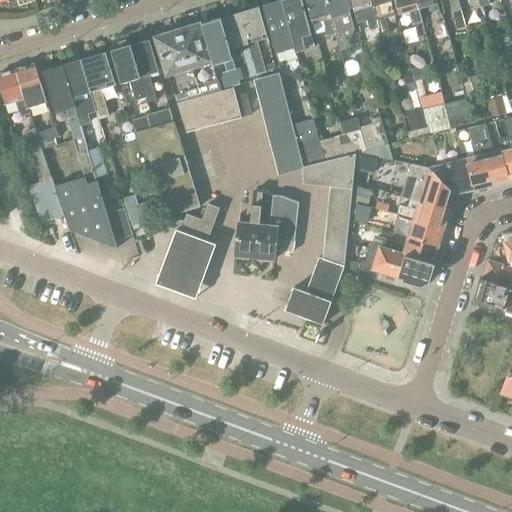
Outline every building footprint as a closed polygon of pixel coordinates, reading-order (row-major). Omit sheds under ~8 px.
[(278,0),(262,5),(276,53),(295,47),(280,0),(278,0)] [(300,0),(280,0),(295,47),(297,52),(306,49),(302,37),(311,34),(300,0)] [(335,33),(325,0),(304,0),(312,23),(322,20),(326,35),(335,33)] [(345,0),(325,0),(335,33),(340,51),(349,48),(346,39),(351,38),(354,28),(345,0)] [(378,25),(370,0),(349,0),(357,24),(366,21),(368,28),(378,25)] [(391,0),(370,0),(378,25),(380,32),(387,30),(383,16),(395,12),(391,0)] [(423,21),(419,8),(416,0),(395,0),(400,14),(409,11),(413,24),(423,21)] [(449,0),(458,27),(466,25),(458,0),(449,0)] [(482,7),(480,0),(468,0),(471,10),(482,7)] [(257,7),(239,12),(257,75),(269,71),(267,63),(266,64),(263,55),(262,55),(258,40),(267,37),(257,7)] [(220,18),(230,49),(241,46),(245,61),(247,65),(235,68),(239,80),(257,75),(239,12),(220,18)] [(235,68),(230,49),(220,18),(200,24),(212,64),(222,61),(226,72),(215,75),(220,91),(232,87),(240,84),(239,80),(235,68)] [(200,24),(156,37),(168,78),(173,95),(176,103),(189,100),(199,97),(210,93),(220,91),(215,75),(212,64),(200,24)] [(158,71),(148,40),(130,45),(146,98),(147,103),(156,100),(148,74),(158,71)] [(135,102),(146,98),(130,45),(128,46),(127,42),(124,41),(117,43),(115,46),(116,49),(111,51),(120,83),(129,81),(135,102)] [(382,42),(373,45),(379,65),(388,62),(382,42)] [(81,60),(95,109),(98,118),(107,115),(99,89),(115,84),(105,53),(81,60)] [(85,112),(95,109),(81,60),(61,66),(78,123),(87,121),(85,112)] [(34,64),(15,69),(27,108),(46,102),(43,93),(34,64)] [(67,118),(73,138),(82,135),(78,123),(61,66),(43,71),(55,113),(66,110),(68,118),(67,118)] [(0,74),(0,90),(4,105),(15,102),(20,116),(29,114),(27,108),(15,69),(0,74)] [(253,80),(256,92),(281,86),(278,73),(253,80)] [(461,79),(467,103),(484,99),(477,75),(461,79)] [(415,80),(422,109),(428,134),(450,128),(447,116),(441,92),(425,96),(421,79),(415,80)] [(256,92),(259,104),(284,97),(281,86),(256,92)] [(213,103),(224,100),(235,97),(232,87),(220,91),(210,93),(213,103)] [(210,93),(199,97),(208,126),(218,123),(213,103),(210,93)] [(239,96),(235,97),(240,117),(250,114),(245,94),(239,96)] [(507,112),(502,94),(486,98),(491,116),(507,112)] [(197,129),(208,126),(199,97),(189,100),(197,129)] [(235,97),(224,100),(229,120),(240,117),(235,97)] [(284,97),(259,104),(262,115),(287,109),(284,97)] [(189,100),(176,103),(186,132),(197,129),(189,100)] [(229,120),(224,100),(213,103),(218,123),(229,120)] [(150,114),(154,127),(172,122),(168,108),(150,114)] [(262,115),(265,127),(290,121),(287,109),(262,115)] [(408,139),(428,134),(422,109),(406,113),(410,129),(406,130),(408,139)] [(447,116),(450,128),(472,123),(469,110),(447,116)] [(145,115),(146,117),(131,121),(135,133),(154,127),(150,114),(145,115)] [(361,130),(360,127),(358,117),(339,122),(342,135),(361,130)] [(501,150),(509,182),(511,181),(511,118),(511,117),(503,119),(507,137),(498,139),(501,150)] [(265,127),(268,139),(293,132),(290,121),(265,127)] [(360,127),(361,130),(367,150),(388,144),(382,121),(360,127)] [(179,141),(177,134),(172,122),(154,127),(135,133),(141,153),(179,141)] [(476,126),(491,184),(500,182),(501,184),(509,182),(501,150),(492,152),(485,124),(476,126)] [(466,159),(474,190),(482,188),(481,186),(491,184),(476,126),(467,128),(474,156),(466,159)] [(55,127),(36,133),(39,143),(39,144),(42,150),(56,145),(54,138),(58,137),(55,127)] [(39,143),(36,133),(34,129),(25,132),(29,146),(39,143)] [(342,135),(337,136),(343,156),(352,154),(367,150),(361,130),(342,135)] [(268,139),(271,150),(296,144),(293,132),(268,139)] [(87,150),(82,136),(82,135),(73,138),(85,176),(85,177),(93,174),(86,151),(87,150)] [(123,158),(117,136),(105,140),(111,162),(123,158)] [(337,136),(318,141),(323,162),(343,156),(337,136)] [(179,141),(141,153),(146,168),(184,156),(179,141)] [(296,147),(299,156),(302,167),(323,162),(318,141),(296,147)] [(42,150),(39,144),(28,147),(52,216),(63,212),(54,186),(42,150)] [(299,156),(296,147),(296,144),(271,150),(274,162),(299,156)] [(354,154),(377,158),(392,160),(388,144),(367,150),(352,154),(354,154)] [(102,147),(91,148),(94,175),(105,174),(102,147)] [(343,156),(323,162),(302,167),(302,169),(302,184),(329,187),(350,189),(352,170),(354,154),(352,154),(343,156)] [(354,154),(352,170),(375,174),(377,158),(354,154)] [(184,156),(146,168),(150,183),(188,171),(184,156)] [(277,176),(302,169),(302,167),(299,156),(274,162),(277,176)] [(474,190),(466,159),(428,168),(453,193),(465,190),(465,192),(474,190)] [(453,193),(428,168),(410,162),(407,173),(416,176),(410,195),(411,195),(409,199),(449,211),(452,203),(450,202),(453,193)] [(188,171),(150,183),(155,198),(193,186),(188,171)] [(63,212),(69,230),(117,248),(115,240),(105,210),(96,180),(95,180),(93,174),(85,177),(85,176),(54,186),(63,212)] [(138,184),(141,193),(149,191),(146,181),(138,184)] [(157,208),(175,212),(180,212),(199,207),(193,186),(155,198),(157,208)] [(329,187),(328,197),(349,200),(350,189),(329,187)] [(372,191),(357,187),(355,204),(368,207),(372,191)] [(239,221),(235,255),(240,256),(240,259),(245,259),(246,256),(256,257),(259,223),(263,192),(253,191),(250,222),(239,221)] [(134,195),(124,198),(132,225),(150,220),(145,202),(137,205),(134,195)] [(259,223),(256,257),(259,258),(259,261),(265,261),(265,258),(275,259),(276,251),(277,240),(278,231),(279,221),(280,211),(281,196),(273,195),(270,224),(259,223)] [(280,211),(297,213),(298,203),(281,196),(280,211)] [(328,197),(327,207),(348,210),(349,200),(328,197)] [(397,214),(442,227),(445,219),(447,220),(449,211),(409,199),(407,208),(399,205),(397,214)] [(184,221),(173,217),(175,212),(157,208),(157,222),(170,227),(206,242),(219,208),(208,204),(202,219),(187,214),(184,221)] [(327,207),(326,217),(347,220),(348,210),(327,207)] [(105,210),(115,240),(132,235),(124,208),(114,211),(114,209),(111,208),(105,210)] [(407,236),(439,245),(442,237),(440,236),(442,227),(397,214),(375,208),(373,216),(410,227),(407,236)] [(296,223),(297,213),(280,211),(279,221),(296,223)] [(326,217),(325,228),(346,230),(347,220),(326,217)] [(278,231),(295,232),(296,223),(279,221),(278,231)] [(216,242),(176,227),(156,281),(195,296),(216,242)] [(325,228),(324,238),(345,240),(346,230),(325,228)] [(294,242),(295,232),(278,231),(277,240),(294,242)] [(502,236),(503,236),(509,262),(511,263),(511,231),(511,233),(502,236)] [(373,244),(431,263),(434,253),(436,254),(439,245),(407,236),(405,245),(376,236),(373,244)] [(324,238),(323,248),(344,250),(345,240),(324,238)] [(277,240),(276,251),(292,252),(293,248),(294,242),(277,240)] [(369,272),(371,268),(384,272),(383,275),(395,279),(396,276),(401,277),(400,280),(421,286),(428,282),(433,263),(431,263),(373,244),(373,245),(369,244),(364,264),(349,262),(348,270),(369,272)] [(322,259),(342,266),(344,250),(323,248),(322,259)] [(322,325),(324,321),(342,266),(322,259),(318,258),(305,293),(293,288),(284,310),(322,325)] [(484,270),(482,278),(511,286),(511,268),(488,260),(487,262),(485,261),(482,269),(484,270)] [(511,286),(482,278),(479,277),(478,280),(479,281),(474,297),(478,304),(494,309),(494,310),(497,311),(498,308),(505,310),(504,312),(511,314),(511,286)] [(511,395),(511,360),(500,391),(511,395)]
